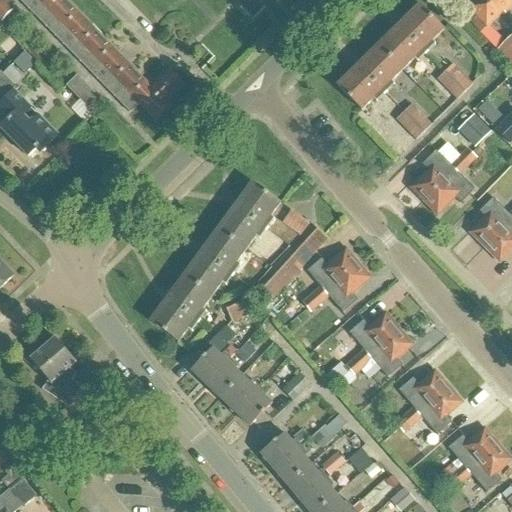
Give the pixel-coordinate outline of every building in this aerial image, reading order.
[(15,0),(69,54),(80,43),(89,53),(102,40),(61,0),(15,0)] [(456,0),(469,12),(480,0),(456,0)] [(506,17),(511,10),(511,1),(511,0),(480,0),(469,12),(487,31),(504,15),(506,17)] [(0,22),(2,24),(13,13),(8,7),(0,14),(0,22)] [(412,34),(409,38),(427,56),(436,47),(433,44),(445,32),(420,8),(403,25),(412,34)] [(396,32),(379,48),(403,73),(415,61),(418,65),(427,56),(409,38),(405,41),(396,32)] [(511,38),(497,54),(511,68),(511,38)] [(135,75),(102,40),(89,53),(80,43),(69,54),(113,97),(135,75)] [(403,73),(379,48),(361,65),(371,75),(367,79),(385,97),(395,88),(391,84),(403,73)] [(25,76),(36,65),(25,54),(14,65),(25,76)] [(454,65),(445,74),(456,85),(465,76),(454,65)] [(362,113),(374,101),(377,105),(385,97),(367,79),(364,82),(354,72),(338,89),(362,113)] [(27,107),(14,93),(17,90),(0,73),(0,114),(8,123),(0,130),(28,159),(36,152),(40,156),(58,138),(37,117),(33,121),(23,110),(27,107)] [(152,91),(135,75),(113,97),(130,115),(140,106),(156,123),(159,120),(161,120),(166,115),(166,112),(169,109),(165,105),(183,86),(180,84),(180,80),(176,76),(173,76),(170,73),(152,91)] [(456,85),(445,74),(436,83),(447,94),(456,85)] [(475,87),(465,76),(456,85),(466,96),(475,87)] [(72,95),(83,84),(77,78),(66,89),(72,95)] [(77,101),(89,90),(83,84),(72,95),(77,101)] [(466,96),(456,85),(447,94),(457,105),(466,96)] [(83,107),(95,96),(89,90),(77,101),(83,107)] [(89,113),(100,102),(95,96),(83,107),(89,113)] [(414,106),(405,114),(415,125),(424,116),(414,106)] [(476,119),(468,111),(453,125),(461,134),(476,119)] [(415,125),(405,114),(396,123),(406,133),(415,125)] [(434,127),(424,116),(415,125),(425,136),(434,127)] [(511,143),(511,117),(497,133),(510,146),(511,143)] [(425,136),(415,125),(406,133),(416,144),(425,136)] [(468,151),(459,159),(469,169),(478,161),(468,151)] [(424,204),(455,173),(436,153),(422,166),(429,173),(412,190),(414,192),(413,193),(424,204)] [(469,169),(459,159),(450,168),(460,178),(469,169)] [(475,193),(455,173),(424,204),(435,214),(436,213),(438,216),(455,199),(462,206),(475,193)] [(233,213),(219,232),(246,252),(256,239),(260,241),(274,222),(270,219),(280,205),(253,186),(239,205),(249,212),(243,220),(233,213)] [(486,250),(511,223),(511,221),(503,212),(492,202),(480,214),(486,220),(471,235),(486,250)] [(291,231),(300,219),(291,212),(282,225),(291,231)] [(301,238),(310,225),(300,219),(291,231),(301,238)] [(511,223),(486,250),(500,264),(511,252),(511,223)] [(321,249),(329,241),(317,230),(310,238),(321,249)] [(246,252),(219,232),(205,251),(215,258),(209,266),(199,259),(185,278),(212,298),(222,285),(226,287),(240,268),(236,265),(246,252)] [(321,249),(310,238),(302,246),(314,257),(321,249)] [(314,257),(302,246),(295,254),(307,264),(314,257)] [(327,295),(359,266),(350,255),(348,255),(346,253),(328,268),(321,261),(308,273),(318,284),(327,295)] [(307,264),(295,254),(288,261),(300,272),(307,264)] [(300,272),(288,261),(281,269),(293,280),(300,272)] [(0,291),(14,277),(0,262),(0,291)] [(369,277),(359,266),(327,295),(344,315),(358,304),(352,296),(371,281),(368,278),(369,277)] [(293,280),(281,269),(274,277),(286,288),(293,280)] [(286,288),(274,277),(266,285),(279,296),(286,288)] [(202,311),(212,298),(185,278),(171,297),(181,305),(175,313),(165,305),(151,325),(178,345),(188,331),(192,334),(199,324),(206,314),(202,311)] [(279,296),(266,285),(259,293),(271,304),(279,296)] [(320,290),(311,297),(320,308),(329,300),(320,290)] [(320,308),(311,297),(302,305),(311,316),(320,308)] [(246,302),(236,306),(242,320),(252,316),(246,302)] [(242,320),(236,306),(226,311),(232,325),(242,320)] [(294,318),(288,311),(278,320),(284,327),(294,318)] [(369,357),(399,332),(386,317),(370,330),(364,324),(351,335),(360,346),(369,357)] [(412,348),(399,332),(369,357),(379,369),(388,379),(402,368),(396,362),(412,348)] [(240,334),(230,344),(238,352),(248,342),(240,334)] [(23,362),(33,369),(35,366),(49,382),(43,392),(70,410),(84,389),(73,382),(76,378),(68,373),(77,365),(56,339),(37,356),(31,352),(23,362)] [(251,362),(259,349),(250,343),(242,356),(251,362)] [(207,387),(232,361),(225,354),(222,358),(214,350),(207,358),(206,357),(203,361),(193,373),(207,387)] [(364,353),(355,361),(364,370),(373,362),(364,353)] [(239,367),(232,361),(207,387),(221,401),(243,378),(236,371),(239,367)] [(364,370),(355,361),(346,369),(354,378),(364,370)] [(332,383),(343,374),(336,366),(325,375),(332,383)] [(419,415),(448,389),(435,374),(419,388),(413,381),(400,392),(419,415)] [(300,375),(283,392),(294,403),(311,386),(300,375)] [(235,414),(260,388),(254,382),(251,385),(243,378),(221,401),(235,414)] [(360,382),(345,395),(359,411),(374,398),(360,382)] [(265,413),(272,405),(265,399),(268,395),(260,388),(235,414),(250,429),(262,416),(265,413)] [(462,405),(448,389),(419,415),(428,426),(438,437),(451,425),(446,419),(462,405)] [(63,429),(73,421),(65,411),(56,419),(63,429)] [(413,411),(404,419),(413,429),(422,421),(413,411)] [(313,438),(323,451),(337,440),(334,437),(348,426),(341,417),(327,428),(326,427),(313,438)] [(413,429),(404,419),(395,426),(404,436),(413,429)] [(25,449),(44,433),(33,421),(15,436),(25,449)] [(468,472),(498,447),(485,432),(468,445),(462,439),(449,450),(458,461),(468,472)] [(302,449),(296,442),(292,445),(285,436),(261,456),(274,472),(302,449)] [(511,462),(498,447),(468,472),(478,483),(487,495),(501,483),(495,477),(511,462)] [(311,467),(305,460),(308,457),(302,449),(274,472),(287,487),(311,467)] [(361,477),(375,465),(362,450),(348,462),(361,477)] [(329,478),(345,465),(337,455),(321,468),(329,478)] [(23,476),(15,466),(9,468),(6,474),(9,477),(2,482),(7,489),(23,476)] [(327,479),(321,473),(318,475),(311,467),(287,487),(300,503),(327,479)] [(462,468),(453,476),(462,486),(471,478),(462,468)] [(462,486),(453,476),(444,483),(453,493),(462,486)] [(320,511),(337,498),(331,490),(334,487),(327,479),(300,503),(308,511),(320,511)] [(375,511),(380,511),(398,496),(388,485),(368,503),(375,511)] [(17,511),(23,508),(10,491),(0,499),(0,511),(17,511)] [(351,511),(353,511),(347,503),(344,506),(337,498),(320,511),(351,511)]
